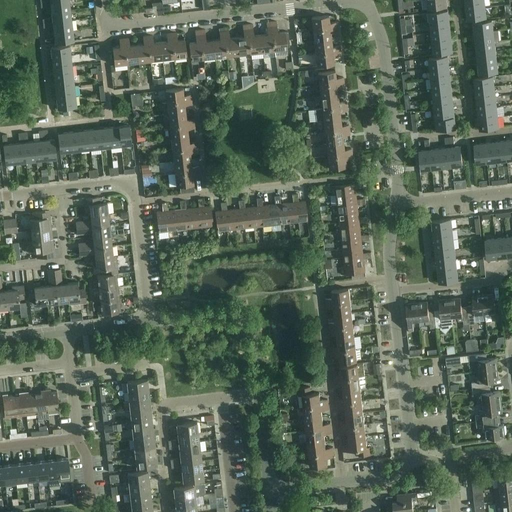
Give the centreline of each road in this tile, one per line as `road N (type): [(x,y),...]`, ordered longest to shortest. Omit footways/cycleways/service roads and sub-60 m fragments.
road 1 (residential): [(388,279),(319,287),(341,483)]
road 2 (residential): [(135,202),(397,170)]
road 3 (residential): [(354,1),(371,12),(381,38),(397,170)]
road 4 (residential): [(111,22),(290,8)]
road 5 (residential): [(254,396),(243,320),(223,312),(149,323)]
road 6 (residential): [(390,295),(411,459)]
road 7 (residential): [(167,511),(160,412),(168,402),(220,397)]
road 8 (residential): [(51,124),(109,118),(102,35),(111,22)]
road 9 (residential): [(0,446),(77,437),(70,373)]
road 10 (residential): [(471,134),(455,0)]
road 11 (residential): [(0,268),(59,261),(58,190)]
road 12 (residential): [(390,295),(480,284),(511,266)]
road 13 (residential): [(51,124),(38,0)]
road 14 (residential): [(135,202),(149,323)]
